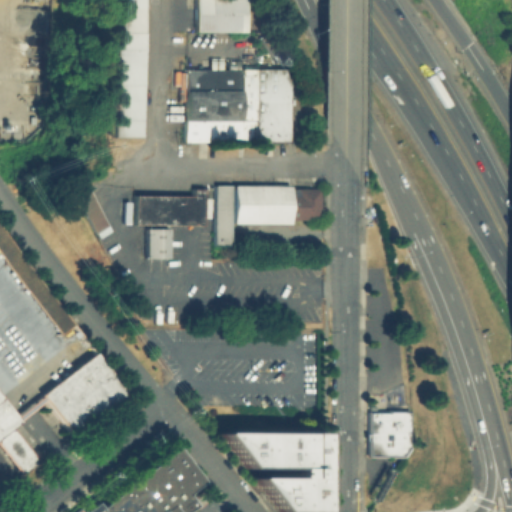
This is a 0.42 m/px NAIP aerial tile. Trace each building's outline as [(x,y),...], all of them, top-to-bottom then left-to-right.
[(99,30),(103,30),(103,0),(130,0),(130,30),(132,30),(132,137),(99,137),(99,30)] [(184,0),(238,0),(238,31),(184,31),(184,0)] [(233,69),(233,141),(175,141),(175,69),(233,69)] [(249,69),(249,141),(233,141),(233,69),(249,69)] [(249,141),(249,69),(286,69),(286,141),(249,141)] [(210,184),(226,184),(225,240),(209,240),(210,187),(210,184)] [(228,184),(286,185),(286,186),(286,217),(286,221),(227,221),(228,184)] [(76,186),(98,224),(85,231),(63,193),(76,186)] [(286,186),(317,187),(316,206),(320,206),(320,212),(317,212),(317,217),(286,217),(286,186)] [(125,192),(185,193),(185,187),(198,187),(197,223),(125,222),(125,192)] [(138,228),(163,228),(163,256),(138,256),(138,228)] [(0,257),(59,332),(71,322),(0,231),(0,257)] [(36,394),(89,352),(120,391),(67,433),(36,394)] [(7,426),(36,461),(19,474),(0,451),(0,399),(16,419),(7,426)] [(364,438),(362,438),(362,432),(364,432),(364,411),(405,410),(405,442),(405,446),(404,448),(404,450),(400,456),(364,455),(364,438)] [(213,430),(277,509),(319,510),(318,432),(213,430)] [(95,506),(172,446),(198,479),(182,492),(190,503),(181,510),(182,511),(159,511),(157,511),(68,511),(75,506),(78,510),(90,500),(95,506)]
